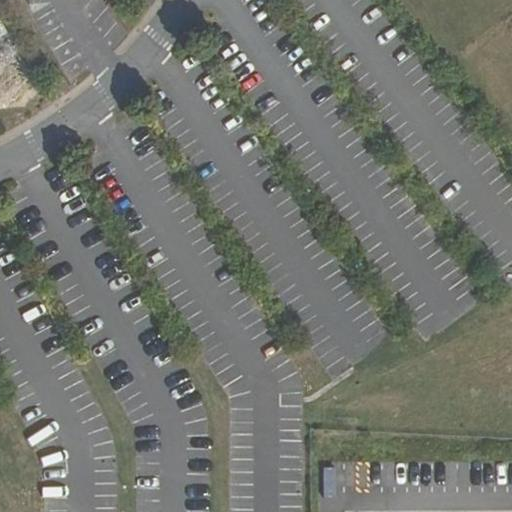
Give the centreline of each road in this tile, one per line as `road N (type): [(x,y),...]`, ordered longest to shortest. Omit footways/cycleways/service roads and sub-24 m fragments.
road 1 (unknown): [(225,0),(440,300)]
road 2 (unknown): [(151,51),(346,332)]
road 3 (unknown): [(329,0),(511,220)]
road 4 (unknown): [(0,301),(73,450),(77,511)]
road 5 (unknown): [(375,511),(511,505)]
